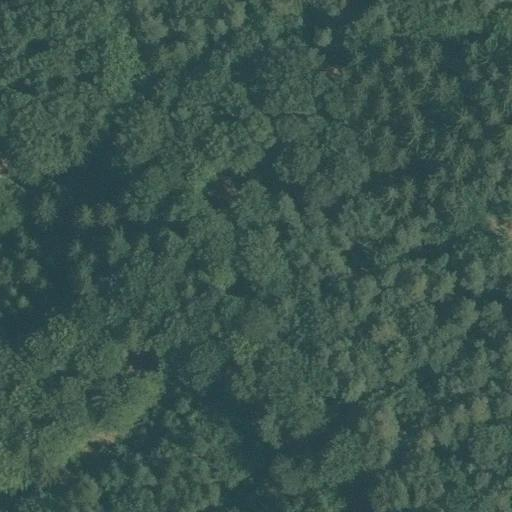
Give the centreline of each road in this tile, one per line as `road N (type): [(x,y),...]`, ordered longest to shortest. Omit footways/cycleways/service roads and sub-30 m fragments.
road 1 (track): [(93,0),(382,511)]
road 2 (track): [(342,442),(511,332)]
